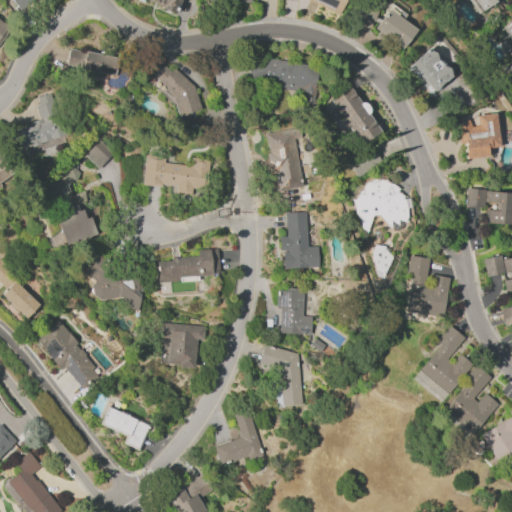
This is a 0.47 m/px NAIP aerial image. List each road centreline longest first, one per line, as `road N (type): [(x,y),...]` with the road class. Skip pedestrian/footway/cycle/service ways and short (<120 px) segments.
road 1 (residential): [(511,370),(478,321),(464,264),(404,114),(365,65),(326,42),(282,33),(188,45),(153,41),(100,0)]
road 2 (residential): [(218,40),(249,216),(246,307),(217,393),(185,442),(105,509)]
road 3 (residential): [(144,511),(0,334)]
road 4 (residential): [(0,373),(107,511)]
road 5 (residential): [(98,0),(44,37),(0,103)]
